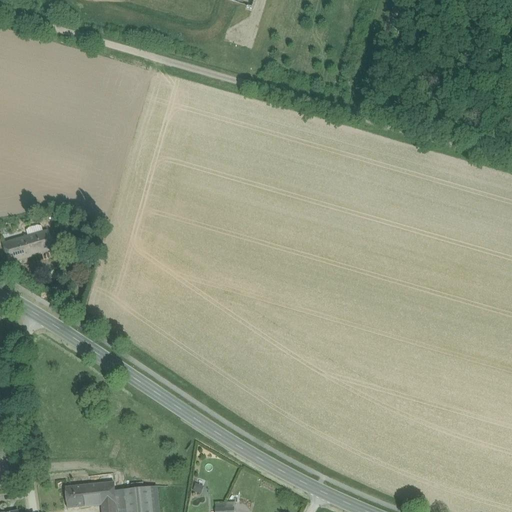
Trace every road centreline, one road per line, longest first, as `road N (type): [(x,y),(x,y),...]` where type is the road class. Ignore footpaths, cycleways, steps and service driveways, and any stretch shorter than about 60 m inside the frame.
road 1 (track): [(511,162),(0,13)]
road 2 (secondary): [(0,294),(321,493)]
road 3 (track): [(35,511),(20,369),(30,309)]
